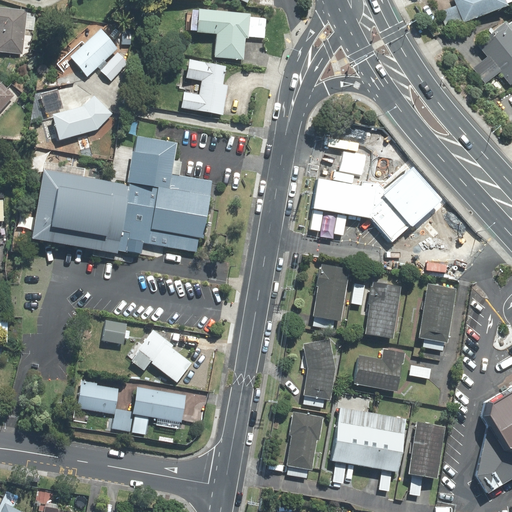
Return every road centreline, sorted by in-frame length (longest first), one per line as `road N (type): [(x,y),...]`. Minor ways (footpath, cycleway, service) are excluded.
road 1 (residential): [(292,105),(225,487)]
road 2 (primary): [(376,0),(424,84),(511,185)]
road 3 (residential): [(225,487),(0,447)]
road 4 (primary): [(511,235),(386,92)]
